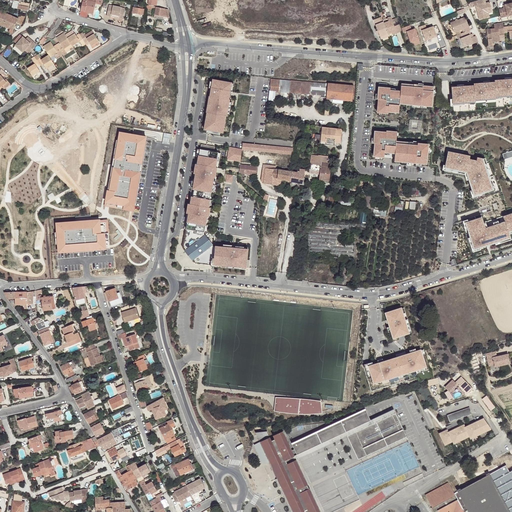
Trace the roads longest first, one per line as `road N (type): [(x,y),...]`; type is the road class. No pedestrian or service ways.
road 1 (residential): [(511,255),(379,295),(171,278)]
road 2 (unclassified): [(185,45),(441,61),(511,54)]
road 3 (residential): [(68,395),(1,285),(96,281)]
road 4 (residential): [(160,259),(186,89),(185,45)]
road 5 (residential): [(149,446),(96,281)]
road 6 (unclassified): [(377,511),(505,437)]
road 7 (unknown): [(177,148),(151,149),(141,225),(163,232)]
